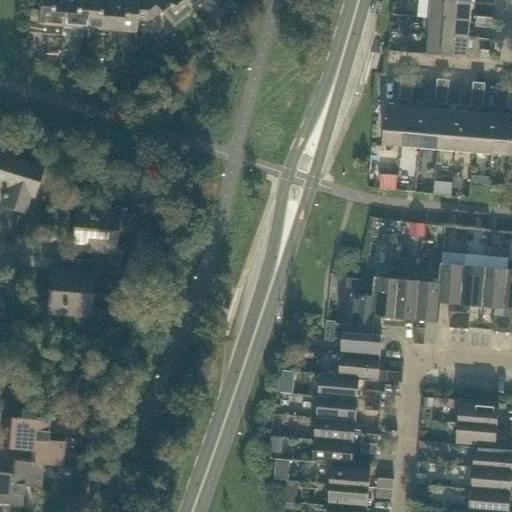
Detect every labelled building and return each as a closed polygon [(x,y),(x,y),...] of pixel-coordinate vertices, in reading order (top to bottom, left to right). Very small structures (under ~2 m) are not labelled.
[(64,0),(39,0),(37,24),(62,26),(64,0)] [(64,0),(62,26),(86,28),(88,0),(64,0)] [(112,0),(88,0),(86,28),(110,30),(112,0)] [(112,0),(110,30),(134,32),(135,22),(134,22),(136,0),(112,0)] [(171,25),(190,9),(182,0),(136,0),(134,22),(135,22),(146,23),(160,11),(171,25)] [(182,0),(190,9),(201,0),(182,0)] [(474,21),(475,3),(441,0),(431,0),(431,17),(474,21)] [(486,17),(483,17),(477,16),(476,27),(485,27),(486,17)] [(472,39),(474,21),(431,17),(429,35),(472,39)] [(494,28),(495,18),(486,17),(485,27),(494,28)] [(470,58),(472,39),(429,35),(427,54),(470,58)] [(491,60),(492,51),(482,50),(481,59),(491,60)] [(414,77),(406,76),(402,76),(401,88),(413,89),(414,77)] [(450,80),(442,79),(438,79),(437,91),(449,92),(450,80)] [(486,83),(478,82),(474,82),(473,94),(485,95),(486,83)] [(412,101),(413,89),(401,88),(400,100),(412,101)] [(448,104),(449,92),(437,91),(436,103),(448,104)] [(484,107),(485,95),(473,94),(472,106),(484,107)] [(402,146),(405,106),(387,104),(383,145),(402,146)] [(420,148),(423,108),(405,106),(402,146),(420,148)] [(438,149),(441,109),(423,108),(420,148),(438,149)] [(456,151),(459,111),(441,109),(438,149),(456,151)] [(474,152),(477,112),(459,111),(456,151),(474,152)] [(492,154),(495,114),(477,112),(474,152),(492,154)] [(510,156),(511,131),(511,115),(495,114),(492,154),(510,156)] [(33,196),(42,168),(0,154),(0,185),(6,188),(1,205),(23,212),(28,195),(33,196)] [(113,250),(116,210),(76,207),(73,247),(92,249),(91,261),(100,262),(120,264),(121,251),(113,250)] [(412,224),(411,235),(423,236),(424,224),(412,224)] [(511,232),(490,230),(488,246),(510,248),(511,232)] [(399,258),(401,243),(393,242),(391,271),(392,271),(392,279),(376,278),(374,297),(375,297),(373,316),(374,316),(395,317),(400,258),(399,258)] [(408,272),(409,259),(400,258),(395,317),(417,319),(420,281),(406,280),(407,272),(408,272)] [(91,261),(72,259),(71,272),(51,270),(47,310),(87,314),(91,274),(99,274),(100,262),(91,261)] [(461,304),(465,266),(442,264),(441,283),(442,283),(440,302),(441,302),(461,304)] [(483,306),(486,268),(465,266),(461,304),(483,306)] [(505,308),(508,270),(486,268),(483,306),(505,308)] [(442,283),(441,283),(420,281),(417,319),(439,321),(441,302),(440,302),(442,283)] [(375,297),(374,297),(352,295),(350,325),(336,324),(336,322),(327,321),(327,331),(372,334),(374,316),(373,316),(375,297)] [(459,328),(461,312),(451,311),(450,327),(459,328)] [(469,329),(470,313),(461,312),(459,328),(469,329)] [(503,332),(504,316),(495,315),(493,331),(503,332)] [(511,332),(511,316),(504,316),(503,332),(511,332)] [(424,344),(426,328),(416,327),(415,343),(424,344)] [(382,335),(372,334),(327,331),(326,340),(335,341),(335,338),(344,339),(343,354),(381,357),(382,335)] [(379,370),(381,357),(343,354),(341,375),(341,376),(360,377),(360,379),(402,382),(403,373),(379,370)] [(341,376),(341,375),(322,373),(320,396),(358,399),(360,379),(360,377),(341,376)] [(382,401),(383,391),(367,390),(366,400),(382,401)] [(356,421),(358,399),(320,396),(318,418),(356,421)] [(381,411),(382,401),(366,400),(365,409),(381,411)] [(497,426),(499,403),(461,400),(459,422),(497,426)] [(424,407),(423,419),(432,419),(433,408),(424,407)] [(45,440),(47,421),(7,417),(4,448),(32,450),(31,462),(31,463),(41,464),(42,464),(61,466),(63,442),(45,440)] [(355,433),(356,421),(318,418),(316,439),(354,443),(362,443),(378,444),(379,435),(355,433)] [(496,447),(496,446),(497,426),(459,422),(457,445),(477,446),(477,445),(496,447)] [(352,464),(352,463),(354,443),(316,439),(314,462),(333,463),(334,462),(352,464)] [(377,454),(378,444),(362,443),(362,453),(377,454)] [(511,447),(496,446),(496,447),(477,445),(477,446),(475,467),(511,470),(511,447)] [(31,463),(31,462),(12,460),(10,473),(0,471),(0,502),(21,504),(22,485),(40,486),(42,464),(41,464),(31,463)] [(352,463),(352,464),(334,462),(333,463),(332,484),(370,487),(372,465),(352,463)] [(511,492),(511,480),(511,470),(475,467),(473,489),(511,492)] [(393,489),(395,479),(379,478),(378,488),(393,489)] [(368,509),(370,487),(332,484),(330,505),(368,509)] [(393,499),(393,489),(378,488),(377,498),(393,499)] [(488,511),(509,511),(511,492),(473,489),(471,511),(488,511)]
